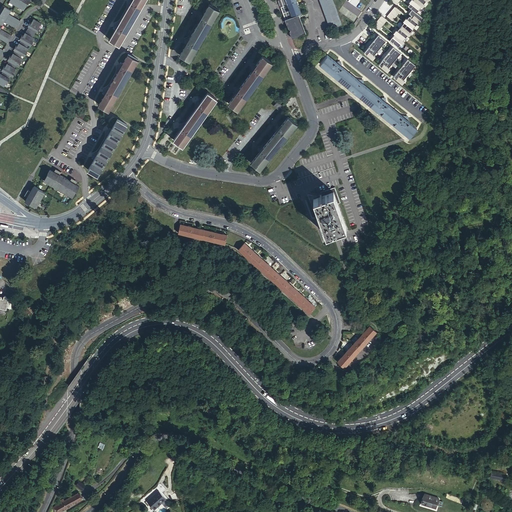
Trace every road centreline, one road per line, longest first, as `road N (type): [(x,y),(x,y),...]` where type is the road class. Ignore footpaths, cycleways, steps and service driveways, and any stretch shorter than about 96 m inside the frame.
road 1 (tertiary): [(43,511),(68,457),(72,362),(88,335),(182,290),(229,300),(304,362),(323,357),(337,335),(330,304),(273,248),(234,225),(166,206),(123,175)]
road 2 (primary): [(511,327),(400,413),(345,426),(281,408),(200,331),(173,322),(141,325),(99,356),(0,485)]
road 3 (tertiary): [(344,511),(270,495),(172,437),(150,440),(89,511)]
road 4 (residential): [(143,148),(201,172),(274,177),(312,130),(290,57)]
road 5 (tertiary): [(168,0),(143,148)]
road 6 (tertiary): [(123,175),(58,221),(35,221),(0,198)]
